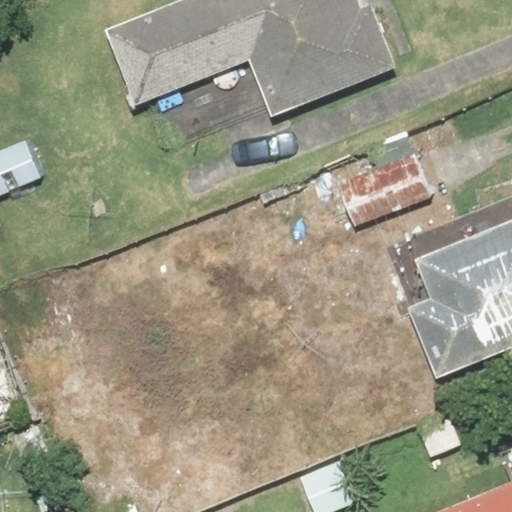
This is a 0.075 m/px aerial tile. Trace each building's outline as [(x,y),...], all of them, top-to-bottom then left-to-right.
[(188,0),(103,35),(132,105),(245,60),(268,118),(397,66),(372,6),(361,10),(357,0),(188,0)] [(352,229),(432,197),(408,138),(369,154),(376,171),(335,188),(352,229)] [(0,199),(41,180),(23,142),(0,153),(0,199)] [(511,200),(386,252),(439,380),(511,349),(511,200)] [(511,511),(511,489),(455,511),(511,511)]
